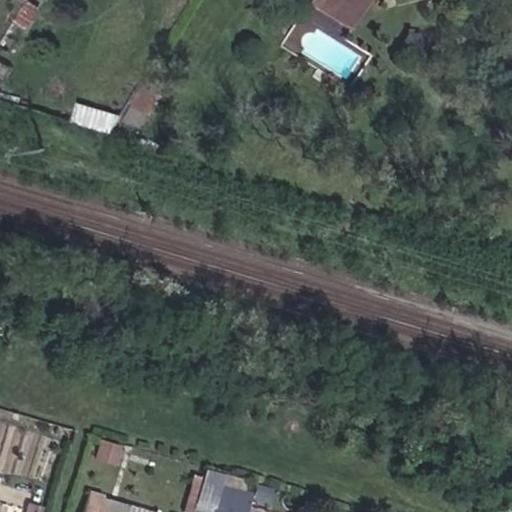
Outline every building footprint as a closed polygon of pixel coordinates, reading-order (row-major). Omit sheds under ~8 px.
[(367,0),(358,14),(335,0),(325,0),(321,8),(359,33),(379,0),(367,0)] [(367,0),(335,0),(358,14),(367,0)] [(106,465),(125,470),(128,459),(109,454),(106,465)] [(223,504),(241,510),(244,501),(226,495),(223,504)] [(100,498),(94,511),(140,511),(141,511),(100,498)]
